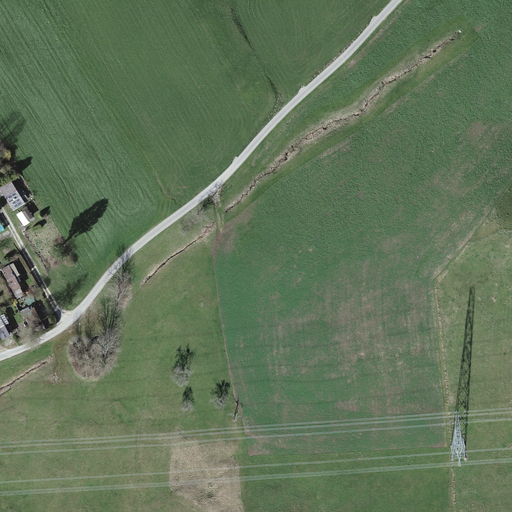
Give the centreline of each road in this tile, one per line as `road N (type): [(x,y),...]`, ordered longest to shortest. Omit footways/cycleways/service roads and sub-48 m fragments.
road 1 (unclassified): [(396,0),(219,182),(121,260),(65,327)]
road 2 (track): [(65,327),(0,211)]
